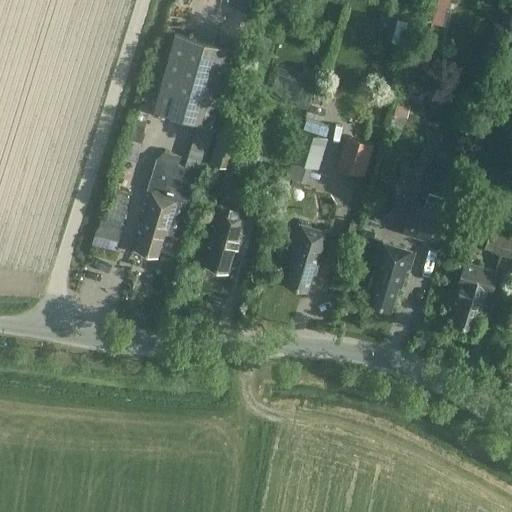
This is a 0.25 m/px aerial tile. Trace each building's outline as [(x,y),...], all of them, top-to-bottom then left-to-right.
[(444,25),(450,0),(435,0),(431,22),(444,25)] [(152,109),(211,126),(233,48),(174,31),(152,109)] [(421,77),(416,70),(402,81),(410,92),(418,86),(415,82),(421,77)] [(409,104),(396,102),(391,126),(400,127),(402,116),(407,117),(409,104)] [(135,120),(132,130),(142,133),(145,123),(135,120)] [(256,165),(263,142),(267,127),(248,121),(244,136),(218,129),(209,161),(229,167),(234,151),(239,152),(237,159),(256,165)] [(314,159),(322,135),(301,129),(293,153),(314,159)] [(132,131),(128,143),(139,147),(143,135),(132,131)] [(336,167),(364,175),(374,143),(345,135),(336,167)] [(460,155),(448,149),(440,164),(451,171),(460,155)] [(141,230),(135,248),(157,255),(164,232),(166,233),(180,237),(186,215),(200,171),(170,162),(172,156),(162,153),(156,157),(150,177),(146,191),(141,209),(144,210),(138,229),(141,230)] [(439,243),(448,210),(410,200),(401,232),(439,243)] [(244,234),(250,214),(217,204),(211,224),(214,225),(208,245),(211,246),(205,264),(226,271),(233,248),(236,249),(241,233),(244,234)] [(324,252),(330,233),(297,223),(291,242),(294,243),(288,263),(291,264),(285,282),(306,289),(313,266),(316,267),(321,252),(324,252)] [(118,240),(120,230),(99,224),(95,228),(94,233),(118,240)] [(511,232),(491,226),(484,247),(511,255),(511,232)] [(407,273),(413,251),(380,242),(374,263),(377,264),(371,282),(374,283),(369,301),(390,308),(397,285),(400,286),(404,272),(407,273)] [(490,292),(497,270),(464,260),(457,282),(460,283),(454,301),(457,302),(451,320),(472,326),(480,304),(483,305),(487,291),(490,292)]
